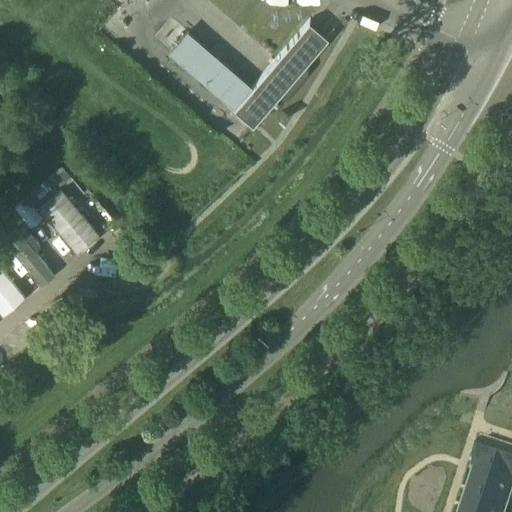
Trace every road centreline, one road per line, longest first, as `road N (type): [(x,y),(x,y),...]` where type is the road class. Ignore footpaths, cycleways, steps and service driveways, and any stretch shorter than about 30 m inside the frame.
road 1 (tertiary): [(467,43),(349,218),(15,511)]
road 2 (tertiary): [(75,511),(226,397),(321,308),(398,219),(497,57)]
road 3 (residential): [(0,329),(115,231)]
